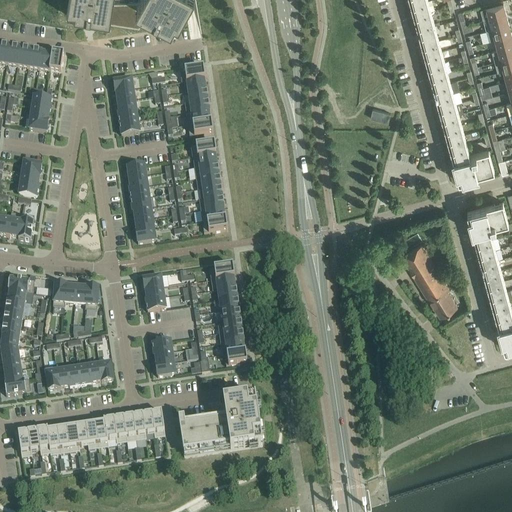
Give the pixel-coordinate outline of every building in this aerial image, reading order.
[(184,12),(190,0),(140,0),(139,3),(113,4),(113,0),(68,0),(66,15),(82,17),(81,21),(94,23),(95,19),(98,19),(103,20),(102,24),(110,25),(129,28),(139,29),(142,23),(147,15),(149,16),(147,20),(159,26),(161,22),(163,23),(172,28),(175,29),(177,26),(184,12)] [(470,155),(427,0),(409,0),(417,28),(418,27),(417,26),(419,26),(421,33),(419,34),(419,32),(418,32),(453,160),(470,155)] [(480,9),(483,20),(506,14),(503,4),(504,4),(503,3),(480,9)] [(509,25),(506,14),(483,20),(486,31),(509,25)] [(511,35),(509,25),(486,31),(489,41),(495,40),(511,35)] [(511,46),(511,35),(495,40),(498,50),(511,46)] [(0,65),(7,67),(10,48),(0,46),(0,65)] [(511,57),(511,46),(498,50),(493,51),(495,62),(511,57)] [(18,69),(21,50),(10,48),(7,67),(18,69)] [(29,70),(32,51),(21,50),(18,69),(29,70)] [(42,54),(43,54),(43,53),(32,51),(29,70),(39,72),(42,54)] [(53,55),(52,55),(43,54),(42,54),(39,72),(50,74),(53,55)] [(53,55),(52,55),(53,55),(50,74),(61,75),(64,56),(53,55)] [(511,68),(511,57),(495,62),(498,72),(503,71),(511,68)] [(511,79),(511,68),(503,71),(506,81),(511,79)] [(182,85),(184,84),(205,81),(204,70),(180,73),(182,85)] [(114,83),(116,94),(133,91),(132,80),(114,83)] [(206,91),(205,81),(184,84),(186,95),(188,95),(188,94),(207,92),(207,91),(206,91)] [(117,98),(118,105),(135,102),(133,91),(116,94),(117,98)] [(208,102),(207,92),(188,94),(188,95),(189,105),(190,105),(208,102)] [(32,109),(51,112),(52,101),(34,98),(32,109)] [(118,105),(119,115),(118,115),(137,113),(135,102),(118,105)] [(210,113),(208,102),(190,105),(189,105),(185,105),(186,116),(209,113),(210,114),(210,113)] [(49,123),(48,122),(50,112),(51,113),(51,112),(32,109),(31,120),(49,123)] [(388,123),(390,113),(373,109),(370,118),(388,123)] [(118,115),(120,126),(138,123),(137,113),(118,115)] [(211,123),(210,114),(209,113),(186,116),(188,127),(211,124),(211,123)] [(29,131),(47,134),(49,123),(31,120),(29,131)] [(138,123),(120,126),(122,137),(140,135),(138,123)] [(212,123),(211,123),(211,124),(188,127),(190,139),(213,135),(212,123)] [(191,148),(193,160),(216,156),(216,157),(217,157),(215,145),(191,148)] [(471,155),(470,155),(453,160),(456,173),(459,181),(494,171),(489,150),(471,155)] [(217,167),(216,157),(216,156),(193,160),(194,170),(218,167),(217,167)] [(498,162),(502,175),(508,173),(505,160),(498,162)] [(41,177),(42,166),(25,163),(23,175),(41,177)] [(218,166),(217,167),(218,167),(194,170),(196,181),(220,178),(218,166)] [(129,178),(129,180),(146,178),(145,167),(127,169),(129,178)] [(39,188),(40,178),(41,178),(41,177),(23,175),(21,185),(40,188),(39,188)] [(129,180),(131,191),(130,191),(148,189),(146,178),(129,180)] [(221,188),(220,178),(196,181),(198,192),(200,192),(221,188)] [(39,191),(40,188),(21,185),(20,196),(38,199),(39,191)] [(223,199),(221,188),(200,192),(201,202),(202,202),(223,199)] [(130,195),(131,202),(149,199),(148,189),(130,191),(130,195)] [(131,202),(133,213),(151,210),(149,199),(131,202)] [(225,210),(223,199),(202,202),(201,202),(199,202),(201,213),(224,210),(225,210)] [(467,212),(473,232),(490,228),(491,228),(508,223),(503,202),(467,212)] [(135,221),(135,223),(153,221),(151,210),(133,213),(134,213),(135,221)] [(225,220),(224,210),(201,213),(202,224),(225,220)] [(22,216),(21,223),(22,223),(19,240),(18,241),(31,243),(34,218),(22,216)] [(0,236),(8,238),(11,221),(0,219),(0,236)] [(226,220),(225,220),(202,224),(204,235),(228,232),(226,220)] [(22,223),(21,223),(11,221),(8,238),(19,240),(22,223)] [(135,223),(137,234),(136,234),(154,231),(153,221),(135,223)] [(511,322),(511,309),(490,228),(473,232),(498,327),(511,322)] [(136,234),(138,245),(156,242),(154,231),(136,234)] [(428,299),(429,298),(446,288),(448,291),(450,290),(422,244),(402,256),(428,299)] [(209,271),(211,282),(234,279),(235,279),(233,267),(209,271)] [(161,278),(143,280),(145,292),(163,289),(161,278)] [(236,289),(234,279),(211,282),(213,293),(217,293),(217,292),(236,290),(236,289)] [(8,292),(10,292),(27,294),(27,295),(33,296),(35,283),(10,280),(8,292)] [(66,287),(67,287),(55,286),(53,309),(65,310),(65,305),(66,287)] [(75,306),(77,288),(67,287),(66,287),(65,305),(75,306)] [(88,289),(87,289),(77,288),(75,306),(86,306),(88,289)] [(457,306),(448,291),(446,288),(429,298),(440,316),(457,306)] [(87,289),(88,289),(86,306),(85,311),(97,312),(99,290),(87,289)] [(145,292),(146,292),(147,302),(146,302),(164,300),(163,289),(145,292)] [(236,289),(236,290),(217,292),(217,293),(219,302),(219,303),(238,300),(236,289)] [(25,306),(27,295),(27,294),(10,292),(8,302),(8,303),(25,306)] [(164,300),(146,302),(148,314),(166,311),(164,300)] [(239,311),(238,300),(219,303),(219,302),(214,303),(216,315),(221,314),(239,311)] [(23,317),(25,306),(8,303),(8,302),(7,302),(6,314),(23,317)] [(241,322),(239,311),(221,314),(222,324),(241,322)] [(22,328),(23,317),(6,314),(4,325),(22,328)] [(243,332),(241,322),(222,324),(217,325),(219,336),(243,332)] [(511,345),(511,322),(498,327),(504,347),(511,345)] [(20,339),(22,328),(4,325),(2,337),(3,337),(20,339)] [(244,343),(243,332),(219,336),(221,346),(244,343)] [(18,350),(20,339),(3,337),(1,350),(18,350)] [(154,354),(154,357),(172,354),(171,343),(153,346),(154,354)] [(245,353),(244,343),(221,346),(222,358),(225,357),(245,354),(245,353)] [(20,360),(18,350),(1,350),(3,363),(20,360)] [(246,353),(245,353),(245,354),(225,357),(226,368),(248,365),(246,353)] [(155,357),(157,367),(156,367),(174,365),(172,354),(154,357),(155,357)] [(22,372),(20,360),(3,363),(4,374),(22,372)] [(102,384),(113,382),(111,364),(100,366),(102,384)] [(156,367),(158,379),(176,376),(174,365),(156,367)] [(92,385),(102,383),(102,384),(100,366),(89,368),(92,386),(92,385)] [(89,386),(92,386),(89,368),(78,369),(81,388),(89,386)] [(74,389),(81,388),(78,369),(67,371),(70,389),(74,389)] [(60,390),(70,388),(70,389),(67,371),(57,372),(59,390),(60,390)] [(23,382),(22,372),(4,374),(6,385),(6,386),(23,383),(23,382)] [(48,392),(59,390),(57,372),(46,374),(48,392)] [(29,382),(23,382),(23,383),(6,386),(6,385),(5,385),(6,398),(31,394),(29,382)] [(263,447),(256,399),(223,403),(225,414),(212,416),(213,421),(208,421),(207,416),(206,416),(207,422),(185,425),(184,421),(179,421),(184,459),(263,447)] [(162,414),(152,415),(155,435),(154,435),(155,440),(165,439),(162,414)] [(155,435),(152,415),(142,417),(145,437),(146,437),(154,435),(155,435)] [(145,437),(142,417),(133,418),(136,443),(146,441),(146,437),(145,437)] [(136,443),(133,418),(123,420),(127,444),(136,443)] [(127,444),(123,420),(114,421),(117,441),(116,441),(117,446),(127,444)] [(117,441),(114,421),(104,422),(104,424),(105,424),(107,443),(108,442),(116,441),(117,441)] [(105,424),(104,424),(95,426),(99,451),(109,449),(108,442),(107,443),(105,424)] [(99,451),(95,426),(86,427),(89,447),(88,447),(89,452),(99,451)] [(89,447),(86,427),(76,429),(79,449),(80,449),(88,447),(89,447)] [(79,449),(76,429),(67,430),(70,455),(80,453),(80,449),(79,449)] [(70,455),(67,430),(57,431),(61,456),(70,455)] [(48,433),(48,431),(38,432),(41,452),(40,452),(41,457),(50,456),(51,456),(48,433)] [(61,456),(57,431),(48,433),(51,456),(50,456),(51,458),(61,456)] [(41,452),(38,432),(28,434),(31,454),(32,454),(40,452),(41,452)] [(31,454),(28,434),(18,435),(22,460),(33,458),(32,454),(31,454)]
